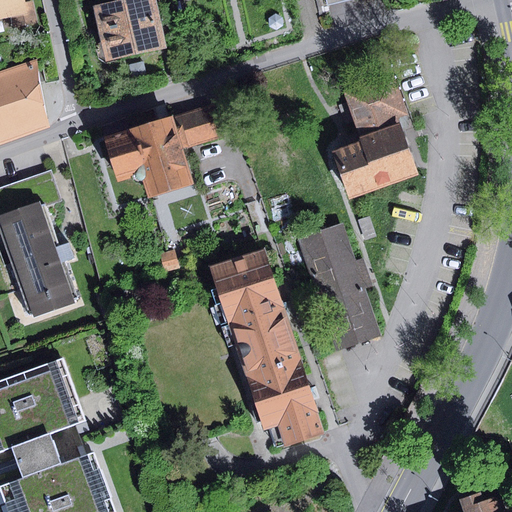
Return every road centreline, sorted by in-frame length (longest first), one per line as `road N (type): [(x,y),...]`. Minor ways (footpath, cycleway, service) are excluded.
road 1 (unclassified): [(77,123),(475,0)]
road 2 (residential): [(399,511),(488,341),(511,272)]
road 3 (residential): [(51,0),(77,123)]
